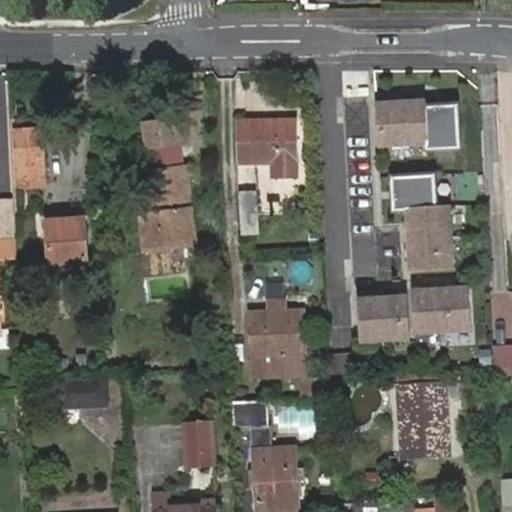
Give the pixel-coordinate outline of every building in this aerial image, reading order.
[(424,108),(374,111),(377,154),(425,152),(425,157),(459,155),(456,112),(424,114),(424,108)] [(235,122),(237,163),(271,162),(296,162),(294,120),(235,122)] [(17,150),(19,191),(45,189),(41,133),(14,135),(15,151),(17,150)] [(296,179),(296,162),(271,162),(271,180),(296,179)] [(199,247),(190,166),(137,173),(147,253),(199,247)] [(433,182),(389,184),(391,218),(405,217),(408,279),(451,277),(448,213),(435,213),(433,182)] [(239,192),(241,235),(257,234),(255,191),(239,192)] [(0,334),(1,334),(0,304),(0,256),(16,256),(13,200),(0,200),(0,334)] [(48,226),(52,269),(88,266),(85,223),(48,226)] [(467,295),(410,299),(412,341),(469,338),(467,295)] [(405,303),(355,306),(358,349),(407,346),(405,303)] [(266,305),(266,315),(287,314),(286,304),(266,305)] [(287,314),(266,315),(248,316),(250,361),(281,361),(282,375),(307,373),(307,356),(302,357),(300,333),(305,333),(305,314),(287,314)] [(511,344),(491,344),(491,376),(511,375),(511,344)] [(329,369),(351,368),(350,355),(328,357),(329,369)] [(331,400),(330,379),(302,380),(303,401),(331,400)] [(60,384),(61,407),(108,404),(107,382),(60,384)] [(400,387),(404,460),(451,457),(448,384),(400,387)] [(267,403),(231,405),(233,433),(268,431),(267,403)] [(183,425),(186,471),(214,469),(211,423),(183,425)] [(298,511),(298,499),(304,498),(302,449),(256,452),(259,511),(298,511)] [(153,507),(153,511),(216,511),(216,503),(153,507)]
